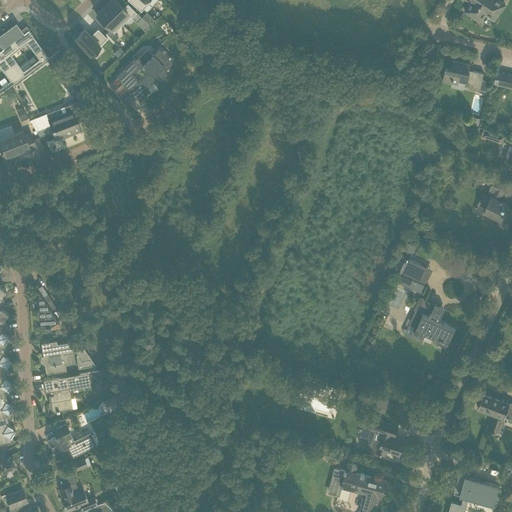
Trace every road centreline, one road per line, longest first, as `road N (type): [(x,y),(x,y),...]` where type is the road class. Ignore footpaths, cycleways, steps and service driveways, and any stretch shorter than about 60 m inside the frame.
road 1 (track): [(430,31),(379,93),(203,60),(152,116),(117,136)]
road 2 (residential): [(50,511),(35,482),(29,437),(17,264),(0,237)]
road 3 (residential): [(416,511),(444,415),(511,270)]
road 4 (residential): [(0,183),(117,136)]
